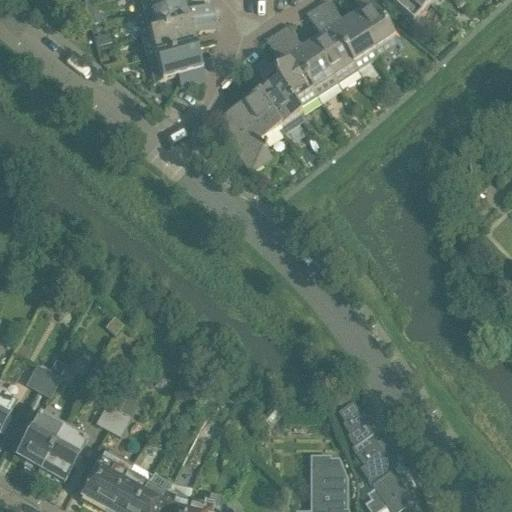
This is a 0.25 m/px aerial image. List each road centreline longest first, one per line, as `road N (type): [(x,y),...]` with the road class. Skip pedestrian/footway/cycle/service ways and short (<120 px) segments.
road 1 (residential): [(459,511),(427,438),(307,282),(173,160)]
road 2 (residential): [(173,160),(0,20)]
road 3 (residential): [(173,160),(243,48)]
